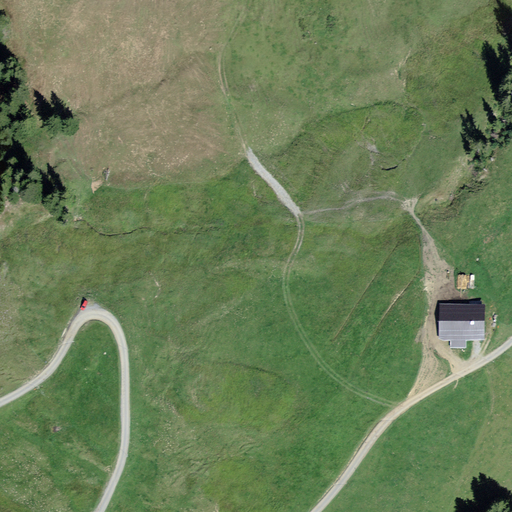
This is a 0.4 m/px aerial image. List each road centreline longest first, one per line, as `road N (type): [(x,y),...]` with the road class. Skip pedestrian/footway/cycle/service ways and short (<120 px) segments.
road 1 (track): [(0,402),(45,374),(80,319),(98,314),(111,321),(124,350),(125,445),(99,511)]
road 2 (track): [(315,511),(394,413),(511,342)]
